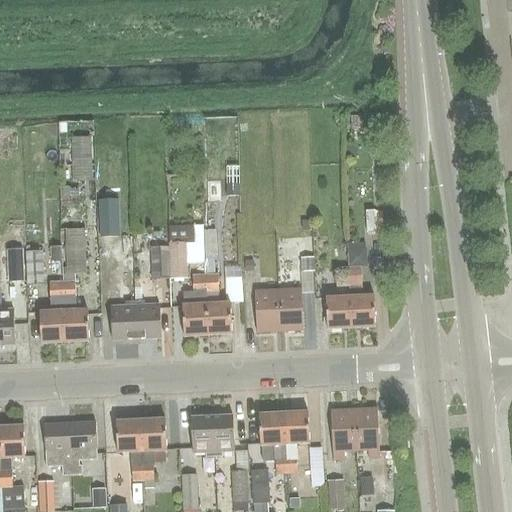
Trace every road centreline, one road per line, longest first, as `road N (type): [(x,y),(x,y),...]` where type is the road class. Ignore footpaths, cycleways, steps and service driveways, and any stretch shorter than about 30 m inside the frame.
road 1 (unclassified): [(0,389),(426,367)]
road 2 (tertiary): [(475,363),(449,185),(426,112)]
road 3 (tertiary): [(426,112),(415,190),(426,367)]
road 4 (residential): [(495,0),(505,109),(426,112)]
road 5 (tertiary): [(491,511),(475,363)]
road 6 (tertiary): [(426,367),(444,511)]
